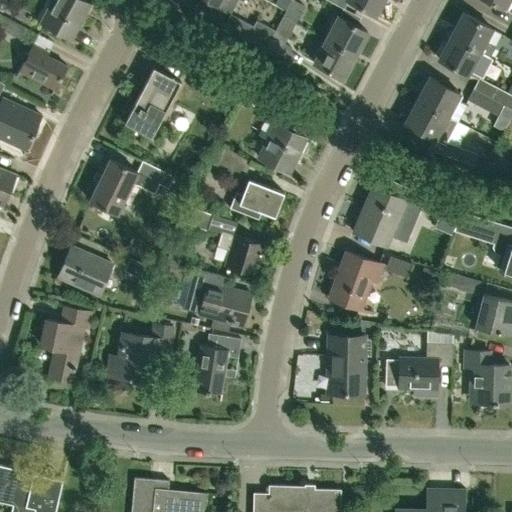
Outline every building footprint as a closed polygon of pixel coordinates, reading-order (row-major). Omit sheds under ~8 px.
[(72,40),(91,4),(83,0),(51,0),(39,23),(72,40)] [(291,0),(282,18),(295,24),(305,7),(291,0)] [(376,16),(384,0),(345,0),(346,0),(376,16)] [(511,0),(487,0),(505,9),(505,10),(511,13),(511,0)] [(463,13),(450,37),(490,58),(495,47),(484,41),(491,28),(463,13)] [(0,14),(0,28),(20,38),(25,28),(0,14)] [(230,15),(224,26),(265,48),(274,31),(256,21),(253,27),(230,15)] [(338,17),(326,40),(354,55),(366,32),(338,17)] [(275,30),(266,48),(266,49),(286,58),(292,48),(285,44),(295,24),(282,18),(275,30)] [(490,58),(450,37),(438,60),(472,78),(482,71),(490,58)] [(354,55),(326,40),(314,63),(342,78),(354,55)] [(56,90),(67,67),(47,56),(49,53),(33,44),(19,71),(56,90)] [(151,137),(180,82),(153,67),(124,122),(151,137)] [(429,77),(416,100),(458,122),(448,116),(460,93),(429,77)] [(511,96),(479,79),(473,90),(503,106),(511,110),(511,96)] [(503,106),(473,90),(467,100),(498,116),(503,106)] [(28,147),(41,116),(1,99),(0,101),(0,137),(1,138),(2,135),(28,147)] [(428,148),(439,153),(473,166),(476,154),(446,144),(458,122),(416,100),(404,124),(433,139),(428,148)] [(288,172),(305,139),(275,124),(258,157),(288,172)] [(250,162),(217,144),(216,144),(206,162),(217,167),(219,165),(245,175),(250,162)] [(511,174),(511,161),(503,160),(504,153),(493,151),(492,151),(484,167),(486,170),(511,174)] [(174,176),(142,161),(137,173),(109,159),(89,202),(118,215),(132,183),(155,194),(159,184),(168,188),(174,176)] [(0,168),(0,204),(3,205),(15,174),(0,168)] [(259,220),(262,212),(274,217),(284,192),(249,179),(243,195),(236,193),(230,209),(259,220)] [(386,246),(405,200),(372,186),(353,232),(386,246)] [(406,201),(420,207),(440,215),(435,227),(451,233),(460,208),(412,188),(407,200),(406,201)] [(186,206),(181,221),(206,230),(212,215),(186,206)] [(511,244),(507,243),(511,228),(511,226),(482,218),(478,231),(493,235),(494,240),(492,247),(496,253),(504,256),(500,268),(499,267),(498,269),(511,273),(511,244)] [(264,245),(232,235),(221,232),(216,246),(228,250),(223,265),(255,275),(264,245)] [(99,294),(112,264),(71,247),(58,277),(99,294)] [(375,283),(382,264),(345,251),(328,299),(359,310),(370,281),(375,283)] [(155,285),(161,272),(130,259),(124,271),(155,285)] [(182,308),(200,312),(200,315),(243,325),(250,293),(223,287),(225,275),(185,265),(182,280),(188,282),(182,308)] [(437,282),(478,294),(482,281),(441,269),(437,282)] [(511,302),(481,295),(473,326),(511,335),(511,302)] [(88,328),(91,313),(63,307),(60,321),(46,319),(41,345),(55,348),(50,377),(72,381),(83,327),(88,328)] [(169,353),(173,327),(154,324),(152,337),(123,333),(116,378),(148,382),(153,350),(169,353)] [(436,397),(436,389),(437,366),(452,367),(453,336),(426,332),(426,344),(426,359),(398,359),(398,360),(386,360),(385,386),(398,386),(398,388),(414,388),(413,396),(436,397)] [(238,357),(241,339),(208,334),(207,346),(199,344),(192,390),(222,395),(228,355),(238,357)] [(362,395),(364,336),(329,335),(328,393),(348,393),(348,395),(362,395)] [(507,404),(509,365),(489,364),(489,352),(465,351),(464,364),(472,365),(471,385),(476,385),(475,402),(493,403),(493,404),(507,404)] [(55,511),(62,480),(0,465),(0,501),(14,504),(12,511),(55,511)] [(202,511),(204,492),(168,489),(169,481),(134,478),(130,511),(202,511)] [(339,511),(340,489),(304,488),(304,486),(268,485),(268,493),(254,493),(253,511),(339,511)] [(462,511),(463,490),(435,490),(435,510),(396,509),(395,511),(462,511)]
